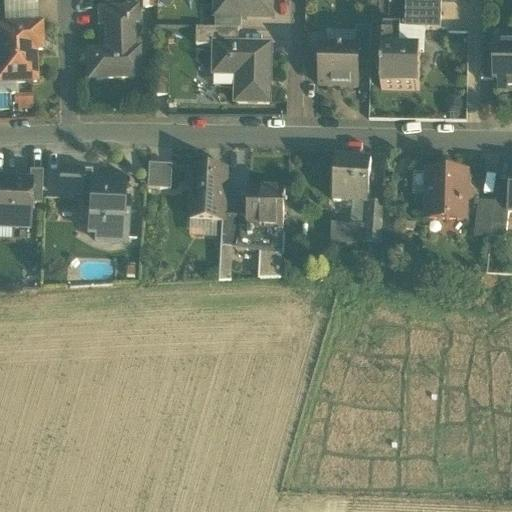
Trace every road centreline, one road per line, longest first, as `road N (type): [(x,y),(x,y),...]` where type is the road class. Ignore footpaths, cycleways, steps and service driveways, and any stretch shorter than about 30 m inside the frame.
road 1 (residential): [(69,135),(291,134)]
road 2 (residential): [(291,134),(511,136)]
road 3 (residential): [(69,135),(64,0)]
road 4 (residential): [(291,134),(296,0)]
